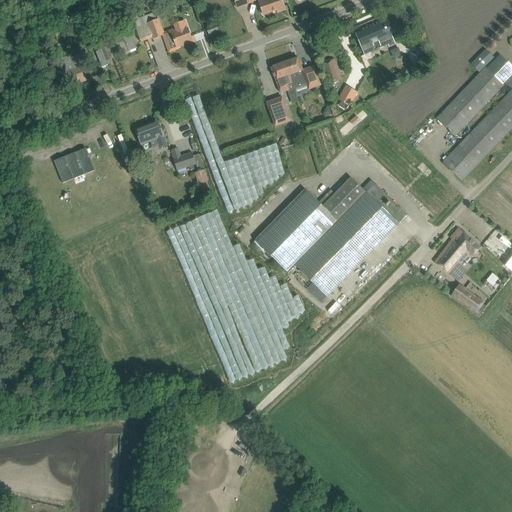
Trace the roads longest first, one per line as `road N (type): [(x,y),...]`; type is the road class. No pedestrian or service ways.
road 1 (unclassified): [(0,141),(375,0)]
road 2 (residential): [(511,154),(261,407)]
road 3 (track): [(4,139),(99,370),(129,402)]
road 4 (track): [(129,402),(261,407)]
